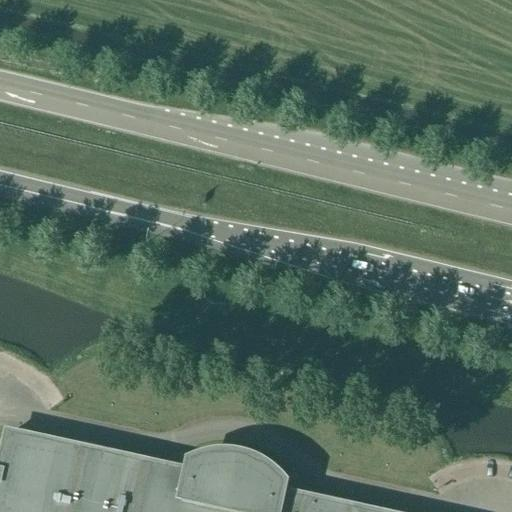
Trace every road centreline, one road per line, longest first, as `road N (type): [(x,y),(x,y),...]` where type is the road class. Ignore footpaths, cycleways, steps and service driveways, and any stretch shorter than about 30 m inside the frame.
road 1 (primary): [(0,179),(511,303)]
road 2 (primary): [(511,203),(0,83)]
